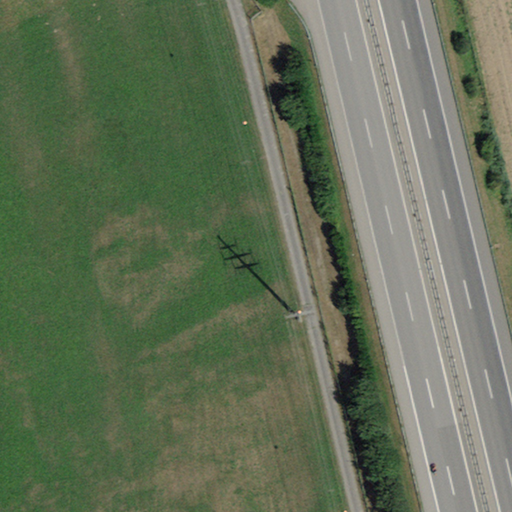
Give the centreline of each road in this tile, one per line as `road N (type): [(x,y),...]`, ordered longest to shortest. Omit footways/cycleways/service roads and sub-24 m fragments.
road 1 (motorway): [(332,0),(453,511)]
road 2 (track): [(353,511),(234,0)]
road 3 (motorway): [(511,490),(395,0)]
